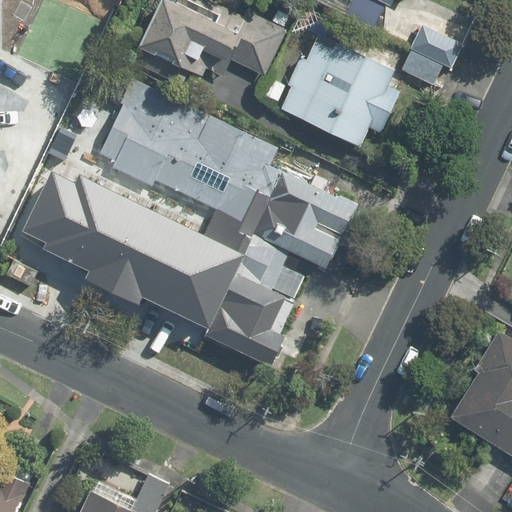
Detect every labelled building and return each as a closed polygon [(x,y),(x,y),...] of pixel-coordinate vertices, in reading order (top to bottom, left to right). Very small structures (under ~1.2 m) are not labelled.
[(96,0),(30,0),(21,25),(79,46),(96,0)] [(159,0),(132,59),(195,89),(202,74),(220,82),(231,59),(265,75),(286,30),(244,10),(241,16),(207,0),(159,0)] [(310,0),(369,27),(381,0),(382,0),(390,4),(392,0),(310,0)] [(423,26),(412,49),(451,67),(462,45),(423,26)] [(293,86),(282,108),(360,144),(369,127),(382,133),(402,90),(388,84),(396,68),(320,33),(307,61),(301,59),(289,85),(293,86)] [(413,51),(403,71),(434,86),(444,66),(413,51)] [(205,229),(78,172),(73,183),(54,175),(28,232),(44,240),(41,248),(87,269),(82,280),(140,306),(145,296),(212,327),(209,333),(271,361),(284,334),(278,332),(293,299),(270,289),(289,247),(326,263),(354,202),(268,164),(277,144),(133,80),(99,155),(115,162),(112,169),(153,188),(155,182),(214,209),(205,229)] [(484,369),(455,416),(511,451),(511,333),(502,327),(478,366),(484,369)] [(0,460),(0,511),(16,511),(34,477),(0,460)] [(151,511),(98,486),(84,511),(151,511)]
